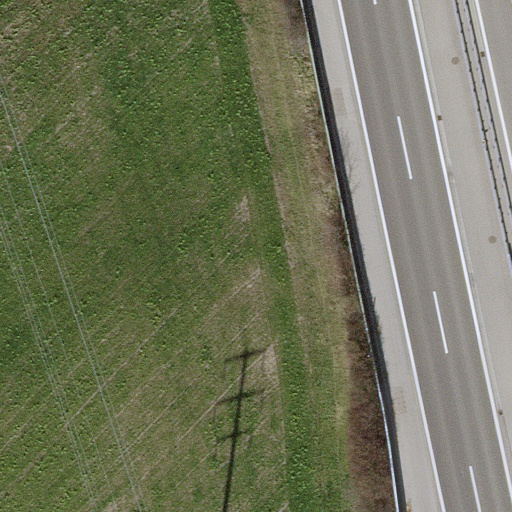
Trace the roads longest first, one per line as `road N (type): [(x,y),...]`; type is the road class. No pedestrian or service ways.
road 1 (trunk): [(378,0),(483,511)]
road 2 (track): [(263,0),(345,457)]
